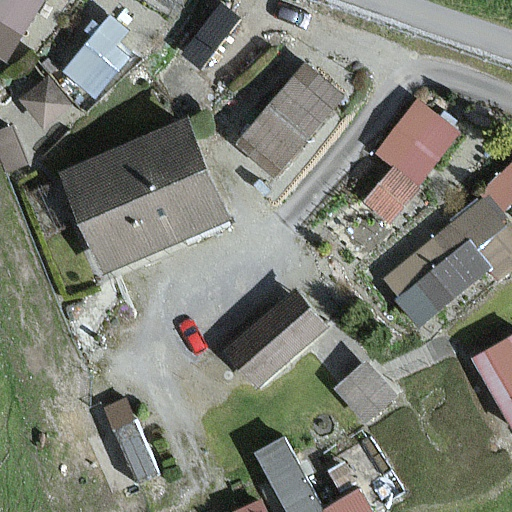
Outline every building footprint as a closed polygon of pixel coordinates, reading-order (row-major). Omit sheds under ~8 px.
[(0,0),(0,39),(21,50),(45,0),(0,0)] [(117,6),(70,56),(102,86),(150,35),(117,6)] [(285,169),(354,83),(310,48),(241,133),(285,169)] [(45,121),(79,105),(63,70),(29,85),(45,121)] [(379,141),(395,153),(367,190),(399,214),(471,118),(423,82),(379,141)] [(223,214),(185,126),(66,178),(105,266),(148,247),(175,235),(223,214)] [(511,264),(511,202),(507,194),(511,190),(511,170),(380,249),(419,314),(504,263),(506,268),(511,264)] [(323,327),(294,294),(231,350),(260,383),(323,327)] [(511,407),(511,328),(480,345),(511,407)] [(374,349),(341,375),(371,415),(405,389),(374,349)] [(300,511),(375,511),(383,508),(370,477),(327,496),(297,426),(269,438),(300,511)] [(298,511),(282,479),(236,501),(241,511),(298,511)]
